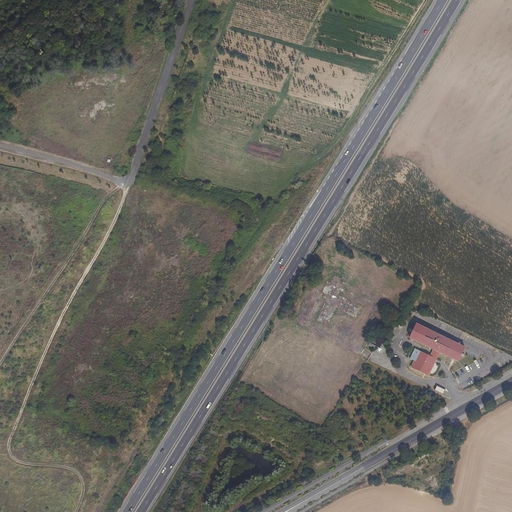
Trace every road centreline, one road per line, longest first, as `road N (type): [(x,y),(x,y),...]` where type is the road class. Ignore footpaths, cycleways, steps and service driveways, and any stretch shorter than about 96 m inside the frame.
road 1 (primary): [(140,511),(456,0)]
road 2 (primary): [(442,0),(127,511)]
road 3 (track): [(76,511),(85,486),(80,472),(13,458),(8,446),(122,184)]
road 4 (unclassified): [(0,145),(126,183),(190,0)]
road 5 (secondary): [(294,505),(511,382)]
road 6 (track): [(0,365),(99,207),(122,184)]
